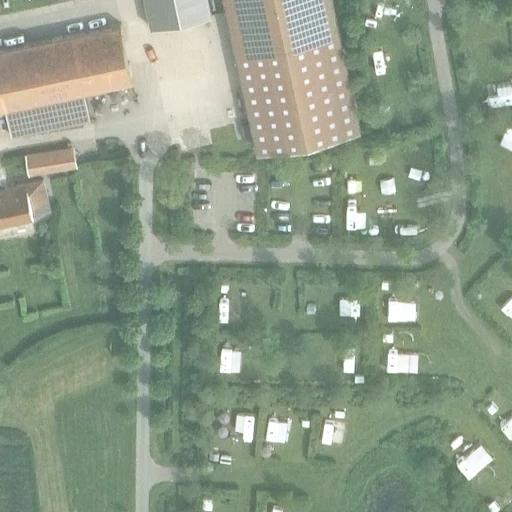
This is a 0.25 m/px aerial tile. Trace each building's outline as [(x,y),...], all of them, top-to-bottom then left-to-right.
[(144,0),(150,27),(210,14),(207,0),(144,0)] [(218,0),(221,11),(251,148),(356,125),(329,0),(218,0)] [(120,23),(0,48),(0,113),(6,112),(11,136),(90,119),(84,93),(109,88),(133,82),(130,69),(120,23)] [(385,57),(395,56),(392,35),(383,36),(385,57)] [(209,105),(180,110),(184,131),(213,126),(209,105)] [(511,107),(491,110),(493,122),(511,119),(511,107)] [(28,157),(29,169),(72,164),(70,151),(28,157)] [(1,191),(0,191),(0,223),(51,209),(43,180),(1,191)] [(344,279),(343,297),(365,298),(366,280),(344,279)] [(270,410),(291,411),(292,398),(270,397),(270,410)] [(219,398),(219,412),(237,412),(237,398),(219,398)] [(238,404),(246,423),(256,419),(249,400),(238,404)] [(326,403),(325,425),(337,426),(339,404),(326,403)] [(278,488),(274,511),(287,511),(290,490),(278,488)]
